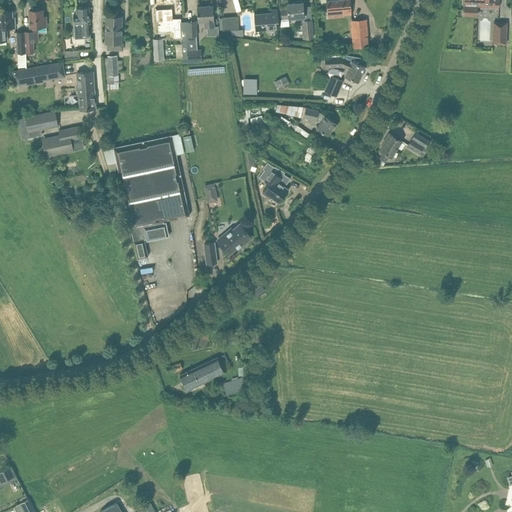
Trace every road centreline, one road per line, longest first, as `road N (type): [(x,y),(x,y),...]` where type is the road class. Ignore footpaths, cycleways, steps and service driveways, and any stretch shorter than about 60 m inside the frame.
road 1 (residential): [(0,381),(81,366),(152,339),(258,248),(329,170),(384,83),(418,0)]
road 2 (track): [(152,339),(91,124)]
